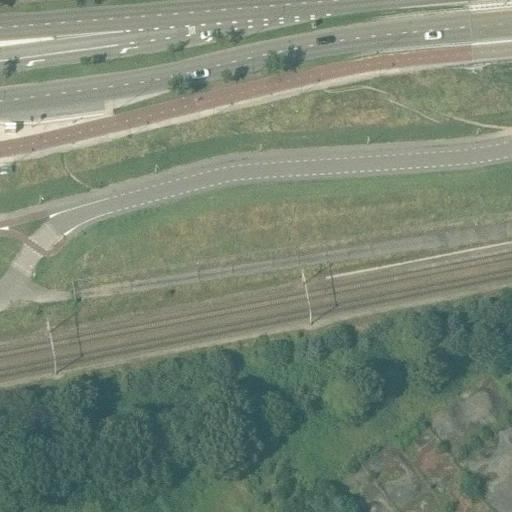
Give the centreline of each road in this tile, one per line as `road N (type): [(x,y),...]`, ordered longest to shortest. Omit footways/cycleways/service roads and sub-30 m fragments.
road 1 (unclassified): [(0,297),(52,230),(89,210),(258,170),(511,148)]
road 2 (primary): [(0,102),(138,84),(366,37),(511,25)]
road 3 (primary): [(422,0),(152,30)]
road 4 (primary): [(152,30),(106,46),(0,62)]
road 5 (primary): [(152,30),(0,29)]
